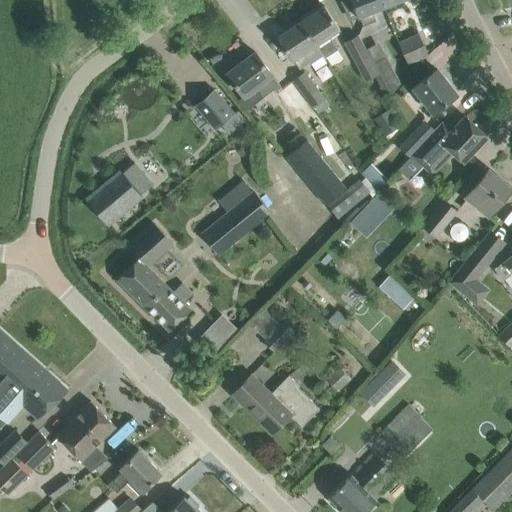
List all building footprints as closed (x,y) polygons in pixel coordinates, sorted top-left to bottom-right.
[(372,11),(384,6),(381,0),(351,0),(358,16),(359,16),(363,25),(376,21),(372,11)] [(338,49),(329,36),(339,29),(324,6),(300,21),(316,44),(325,57),(338,49)] [(292,60),(316,44),(300,21),(277,37),(292,60)] [(419,32),(398,42),(409,65),(429,56),(419,32)] [(391,95),(381,77),(373,62),(358,35),(345,42),(365,82),(376,78),(380,87),(379,88),(385,99),(391,95)] [(280,85),(273,75),(255,52),(226,74),(244,97),(257,87),(265,96),(280,85)] [(386,55),(373,62),(381,77),(391,95),(401,82),(386,55)] [(432,113),(440,106),(456,94),(437,69),(413,87),(432,113)] [(326,99),(305,71),(293,80),(314,108),(326,99)] [(318,117),(312,109),(291,80),(275,92),(303,128),(318,117)] [(213,89),(195,105),(215,129),(217,128),(221,125),(228,134),(245,120),(237,110),(233,114),(213,89)] [(390,114),(377,122),(385,135),(398,126),(390,114)] [(440,125),(435,130),(409,157),(398,170),(409,181),(424,166),(429,171),(449,150),(462,162),(487,137),(464,116),(451,131),(442,123),(440,125)] [(409,157),(435,130),(425,120),(399,147),(409,157)] [(346,186),(307,140),(286,157),(325,203),(346,186)] [(120,171),(86,200),(107,225),(120,214),(117,211),(126,203),(129,207),(141,196),(140,194),(152,184),(134,163),(122,173),(120,171)] [(366,179),(378,191),(389,180),(371,163),(361,174),(366,179)] [(487,217),(499,203),(511,187),(488,169),(464,198),(487,217)] [(358,178),(326,204),(337,218),(370,192),(358,178)] [(251,195),(203,232),(220,255),(269,218),(251,195)] [(436,238),(458,211),(444,200),(422,226),(423,228),(418,234),(429,243),(435,237),(436,238)] [(139,258),(118,279),(169,330),(183,316),(190,309),(183,303),(192,294),(181,283),(172,292),(147,267),(172,244),(153,223),(143,233),(128,247),(139,258)] [(451,281),(464,292),(478,303),(489,290),(475,278),(490,260),(477,249),(451,281)] [(511,255),(504,262),(495,269),(503,280),(511,272),(511,255)] [(389,274),(378,286),(403,308),(413,297),(389,274)] [(283,322),(263,342),(273,352),(293,332),(283,322)] [(511,346),(511,322),(499,336),(511,348),(511,346)] [(0,394),(32,359),(0,330),(0,394)] [(0,417),(6,422),(13,414),(13,415),(14,415),(23,405),(37,418),(67,390),(32,359),(0,394),(0,417)] [(393,359),(360,392),(373,405),(406,371),(393,359)] [(338,367),(325,378),(336,391),(349,379),(338,367)] [(301,427),(316,412),(319,409),(298,388),(300,387),(289,376),(271,394),(251,374),(232,394),(272,433),(290,415),(301,427)] [(95,445),(101,440),(115,426),(91,401),(56,435),(80,460),(91,470),(107,457),(95,445)] [(409,405),(378,435),(391,448),(422,418),(409,405)] [(342,421),(331,429),(348,448),(358,439),(342,421)] [(15,430),(0,445),(0,461),(4,466),(12,458),(24,446),(27,443),(27,442),(15,430)] [(12,458),(18,464),(23,459),(33,470),(56,448),(39,431),(27,443),(24,446),(12,458)] [(338,445),(331,437),(322,445),(330,453),(338,445)] [(474,485),(471,488),(471,489),(483,499),(491,490),(503,501),(511,491),(511,446),(488,471),(474,485)] [(139,494),(146,487),(161,473),(138,450),(120,468),(122,471),(108,484),(117,493),(127,483),(139,494)] [(355,472),(356,473),(353,476),(351,475),(328,498),(342,511),(364,511),(377,500),(368,491),(390,469),(374,452),(355,472)] [(4,466),(0,469),(0,486),(8,494),(28,474),(18,464),(12,458),(4,466)] [(470,511),(483,499),(471,489),(447,511),(470,511)] [(141,511),(143,511),(130,497),(118,507),(108,496),(91,511),(141,511)] [(199,511),(184,496),(169,510),(167,511),(199,511)]
